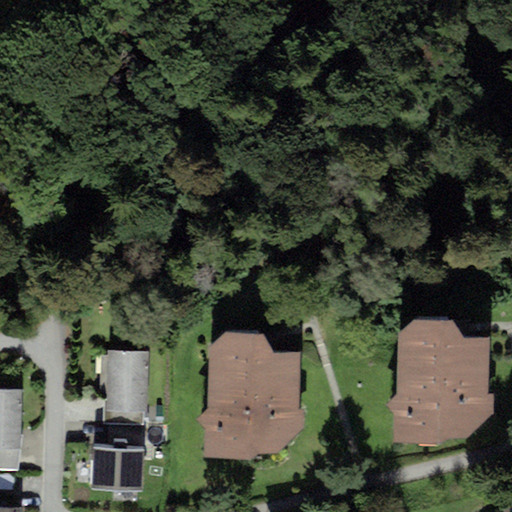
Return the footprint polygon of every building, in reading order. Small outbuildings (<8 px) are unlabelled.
[(462,327),(419,323),(403,337),(404,400),(393,408),(397,414),(397,442),(445,444),(451,438),(476,442),(498,422),(497,400),(492,399),(494,339),(468,336),(462,327)] [(230,334),(215,348),(214,411),(205,422),(205,454),(272,460),(306,434),(307,415),(302,409),(302,356),(280,353),(271,337),(230,334)] [(146,351),(107,351),(106,409),(106,425),(145,425),(145,410),(146,351)] [(18,390),(0,390),(0,471),(19,471),(18,390)] [(147,447),(95,445),(93,490),(145,493),(147,447)]
